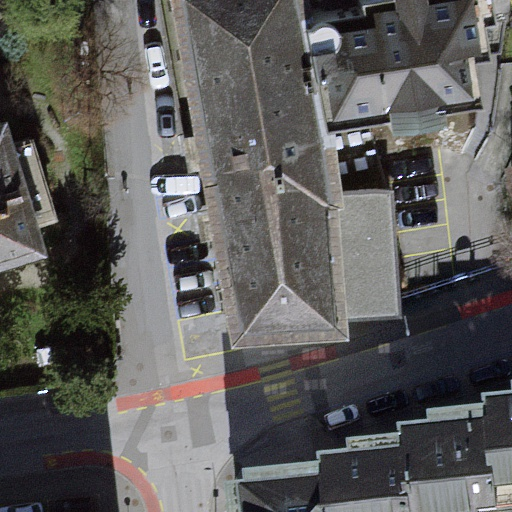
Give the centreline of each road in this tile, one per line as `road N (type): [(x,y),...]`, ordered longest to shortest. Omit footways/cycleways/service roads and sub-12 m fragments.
road 1 (residential): [(159,430),(511,329)]
road 2 (residential): [(159,430),(0,450)]
